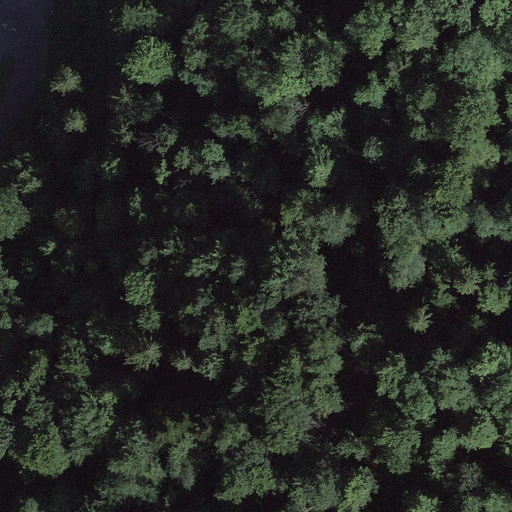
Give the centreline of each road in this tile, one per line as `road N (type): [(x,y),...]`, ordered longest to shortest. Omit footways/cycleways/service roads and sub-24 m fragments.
road 1 (unclassified): [(264,511),(342,405),(511,260)]
road 2 (unclassified): [(9,5),(28,37),(30,62),(0,127)]
